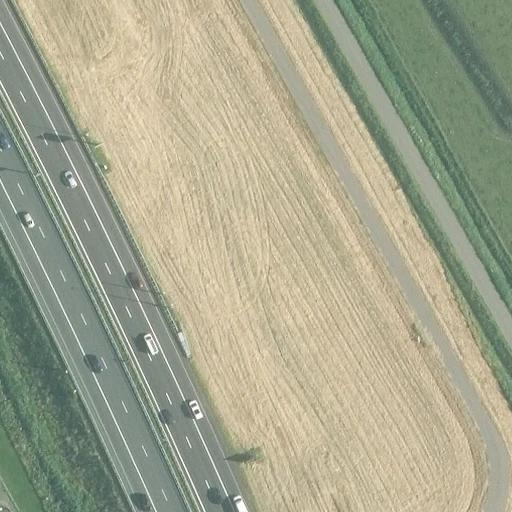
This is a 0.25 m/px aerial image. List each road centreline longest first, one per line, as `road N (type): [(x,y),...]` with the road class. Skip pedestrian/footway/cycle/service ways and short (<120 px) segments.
road 1 (motorway): [(224,511),(0,38)]
road 2 (tertiary): [(511,337),(322,0)]
road 3 (motorway): [(0,169),(161,511)]
